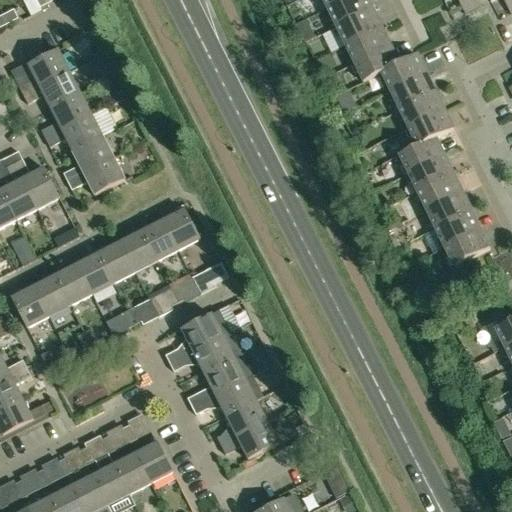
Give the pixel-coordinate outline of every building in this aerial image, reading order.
[(48,0),(35,0),(36,0),(40,9),(51,4),(48,0)] [(322,0),(328,11),(349,0),(322,0)] [(333,31),(373,11),(367,0),(349,0),(328,11),(334,24),(330,26),(333,31)] [(457,0),(465,16),(472,12),(466,0),(443,0),(445,4),(452,0),(457,0)] [(466,0),(472,12),(480,9),(475,0),(466,0)] [(503,0),(511,16),(511,15),(511,0),(489,0),(491,3),(497,0),(503,0)] [(14,11),(3,17),(8,25),(18,20),(14,11)] [(346,47),(382,29),(373,11),(333,31),(335,36),(339,34),(346,47)] [(351,67),(391,48),(382,29),(346,47),(352,60),(348,62),(351,67)] [(400,66),(391,48),(351,67),(353,73),(357,71),(364,85),(382,76),(382,75),(400,66)] [(24,98),(70,74),(59,52),(28,67),(35,81),(19,89),(24,98)] [(387,96),(427,76),(418,57),(400,66),(382,75),(382,76),(388,89),(384,91),(387,96)] [(51,111),(81,95),(70,74),(24,98),(28,106),(44,98),(51,111)] [(400,112),(436,94),(427,76),(387,96),(389,101),(393,99),(400,112)] [(122,90),(111,96),(115,103),(126,98),(122,90)] [(405,132),(445,112),(436,94),(400,112),(406,125),(402,127),(405,132)] [(46,141),(92,117),(81,95),(51,111),(57,124),(41,132),(46,141)] [(73,154),(103,138),(117,131),(106,110),(92,117),(46,141),(50,149),(66,141),(73,154)] [(436,140),(437,140),(455,131),(445,112),(405,132),(407,137),(411,135),(417,148),(418,149),(436,140)] [(68,184),(114,160),(103,138),(73,154),(80,167),(64,176),(68,184)] [(445,158),(437,140),(436,140),(418,149),(417,148),(400,157),(406,171),(402,173),(405,178),(445,158)] [(44,170),(31,177),(19,154),(11,158),(38,211),(60,200),(44,170)] [(16,222),(38,211),(11,158),(2,163),(14,185),(1,192),(16,222)] [(418,194),(454,176),(445,158),(405,178),(407,183),(411,181),(418,194)] [(114,160),(68,184),(72,192),(88,184),(95,198),(126,182),(114,160)] [(423,215),(463,195),(454,176),(418,194),(424,208),(420,209),(423,215)] [(0,230),(16,222),(1,192),(0,192),(0,230)] [(436,231),(472,213),(463,195),(423,215),(425,220),(429,218),(436,231)] [(201,241),(200,241),(185,211),(163,222),(173,241),(179,253),(201,241)] [(441,251),(481,231),(472,213),(436,231),(442,244),(438,246),(441,251)] [(179,253),(173,241),(163,222),(142,233),(146,241),(157,264),(179,253)] [(490,251),(486,241),(481,231),(441,251),(443,256),(447,254),(454,268),(490,251)] [(157,264),(146,241),(142,233),(120,244),(136,275),(157,264)] [(58,250),(64,247),(59,238),(53,241),(58,250)] [(114,286),(136,275),(120,244),(98,255),(114,286)] [(35,260),(33,255),(20,262),(23,267),(35,260)] [(92,297),(114,286),(98,255),(77,266),(92,297)] [(214,286),(229,278),(221,264),(207,272),(214,286)] [(71,308),(92,297),(77,266),(55,277),(71,308)] [(49,319),(71,308),(55,277),(34,288),(49,319)] [(171,290),(178,304),(185,301),(178,286),(171,290)] [(27,330),(49,319),(34,288),(12,300),(27,330)] [(171,308),(178,304),(171,290),(149,301),(158,319),(173,311),(171,308)] [(134,309),(120,316),(127,330),(141,323),(134,309)] [(218,313),(212,316),(182,332),(186,341),(189,345),(178,351),(173,354),(166,357),(170,365),(230,335),(218,313)] [(501,352),(511,346),(511,322),(496,331),(503,344),(499,346),(501,352)] [(0,357),(1,357),(0,355),(0,340),(10,336),(6,327),(0,330),(0,357)] [(92,331),(85,334),(92,349),(99,345),(92,331)] [(85,334),(78,338),(85,352),(92,349),(85,334)] [(230,335),(170,365),(174,374),(181,370),(187,367),(197,362),(200,367),(204,375),(241,356),(230,335)] [(511,363),(511,346),(501,352),(504,357),(508,355),(511,363)] [(49,353),(41,357),(48,371),(56,367),(49,353)] [(68,354),(58,358),(63,367),(72,362),(68,354)] [(241,356),(204,375),(211,388),(195,397),(188,400),(192,409),(252,378),(241,356)] [(0,384),(28,370),(24,362),(8,370),(1,357),(0,357),(0,384)] [(0,411),(23,400),(16,387),(32,379),(28,370),(0,384),(0,411)] [(222,410),(226,418),(256,402),(263,399),(252,378),(192,409),(196,417),(203,413),(208,411),(219,405),(222,410)] [(288,395),(285,388),(276,393),(280,400),(288,395)] [(0,439),(4,438),(50,414),(46,405),(30,413),(23,400),(0,411),(0,439)] [(221,448),(268,424),(256,402),(226,418),(233,431),(217,440),(221,448)] [(268,424),(221,448),(225,456),(241,448),(248,462),(279,446),(268,424)] [(130,427),(123,430),(130,445),(138,441),(130,427)] [(109,438),(102,441),(109,456),(116,452),(109,438)] [(136,455),(151,486),(173,475),(155,439),(147,444),(149,449),(136,455)] [(87,449),(80,453),(87,467),(95,463),(87,449)] [(136,455),(134,450),(125,455),(128,460),(115,466),(114,466),(130,497),(151,486),(136,455)] [(66,460),(59,463),(66,478),(73,474),(66,460)] [(114,466),(115,466),(112,461),(104,466),(106,471),(93,477),(110,511),(120,511),(135,505),(130,497),(114,466)] [(336,471),(325,476),(328,482),(337,500),(351,494),(339,469),(336,471)] [(44,471),(37,475),(44,489),(52,485),(44,471)] [(110,511),(93,477),(91,472),(82,477),(84,482),(72,488),(71,488),(83,511),(110,511)] [(23,482),(15,486),(23,500),(30,496),(23,482)] [(83,511),(71,488),(72,488),(69,483),(60,488),(63,493),(50,499),(56,511),(83,511)] [(9,508),(1,493),(0,493),(0,508),(1,511),(9,508)] [(56,511),(50,499),(48,494),(39,499),(41,504),(29,510),(28,510),(28,511),(56,511)] [(351,495),(342,499),(348,511),(355,511),(359,510),(351,495)] [(302,511),(294,496),(262,511),(302,511)]
